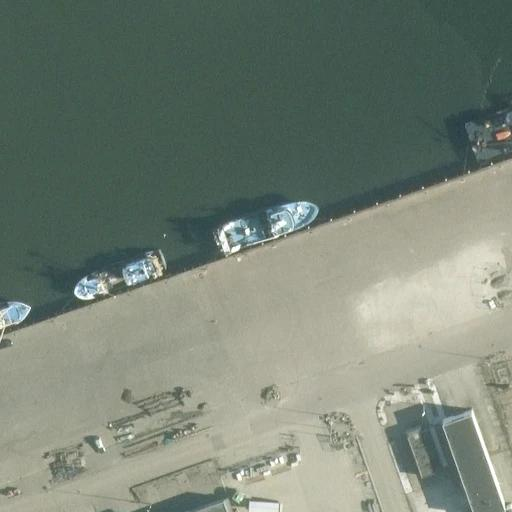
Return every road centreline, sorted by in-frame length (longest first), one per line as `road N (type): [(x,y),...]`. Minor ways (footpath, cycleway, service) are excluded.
road 1 (unclassified): [(11,511),(353,392)]
road 2 (unclassified): [(511,337),(353,392)]
